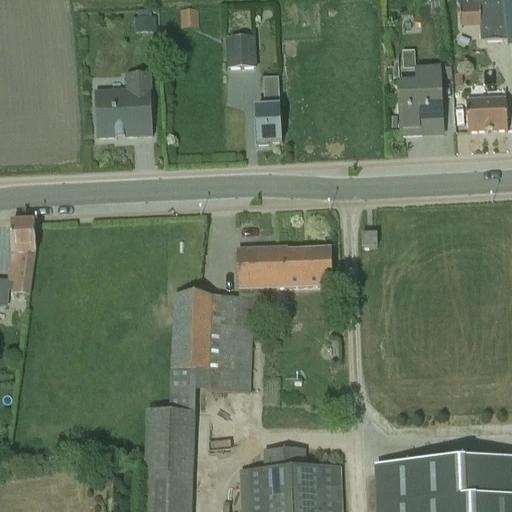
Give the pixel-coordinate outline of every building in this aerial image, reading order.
[(511,0),(476,0),(475,0),(476,34),(497,34),(497,49),(511,48),(511,0)] [(210,33),(210,15),(195,15),(196,34),(210,33)] [(150,35),(171,36),(172,17),(151,16),(150,35)] [(243,47),(243,79),(271,78),(271,46),(243,47)] [(300,49),(298,61),(313,64),(315,51),(300,49)] [(394,142),(440,139),(437,73),(391,76),(394,142)] [(90,145),(148,143),(145,76),(88,78),(90,145)] [(296,86),(278,86),(279,119),(297,118),(296,86)] [(462,140),(504,137),(501,101),(459,104),(462,140)] [(250,152),(279,149),(275,112),(247,115),(250,152)] [(2,261),(29,260),(28,228),(1,228),(2,261)] [(393,253),(392,240),(377,241),(378,254),(393,253)] [(238,295),(332,292),(331,251),(236,254),(238,295)] [(170,416),(148,416),(145,511),(199,511),(202,396),(252,397),(255,304),(173,301),(170,416)] [(511,511),(511,465),(376,471),(378,511),(511,511)] [(340,511),(340,471),(233,474),(234,511),(340,511)]
